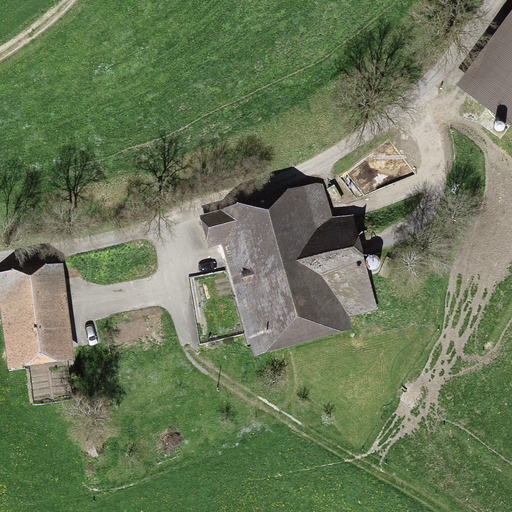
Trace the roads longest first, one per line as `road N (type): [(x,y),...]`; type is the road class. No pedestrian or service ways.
road 1 (unclassified): [(0,256),(111,237),(293,176),(361,134),(447,60),(492,0)]
road 2 (track): [(183,346),(202,372),(431,511)]
